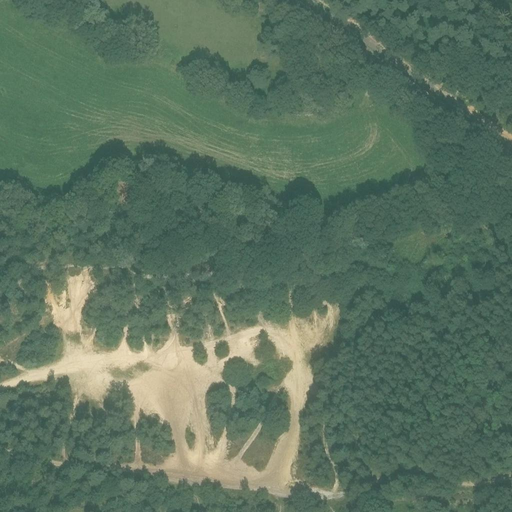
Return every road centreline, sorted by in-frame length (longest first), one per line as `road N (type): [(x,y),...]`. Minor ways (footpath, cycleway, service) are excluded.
road 1 (track): [(491,483),(402,475),(338,495),(305,495),(47,462),(0,447)]
road 2 (tertiary): [(287,0),(511,161)]
